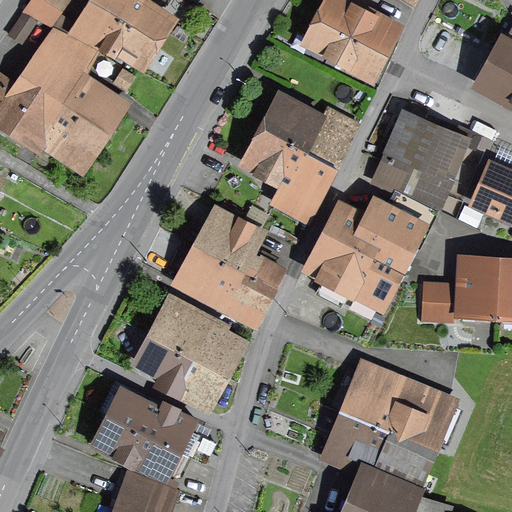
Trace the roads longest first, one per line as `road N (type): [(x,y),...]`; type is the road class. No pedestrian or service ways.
road 1 (residential): [(241,432),(293,267),(428,0)]
road 2 (unclassified): [(0,338),(166,151)]
road 3 (unclassified): [(68,348),(166,151)]
road 4 (unclassified): [(68,348),(241,432)]
road 5 (unclassified): [(166,151),(256,0)]
road 6 (unclassified): [(0,500),(68,348)]
